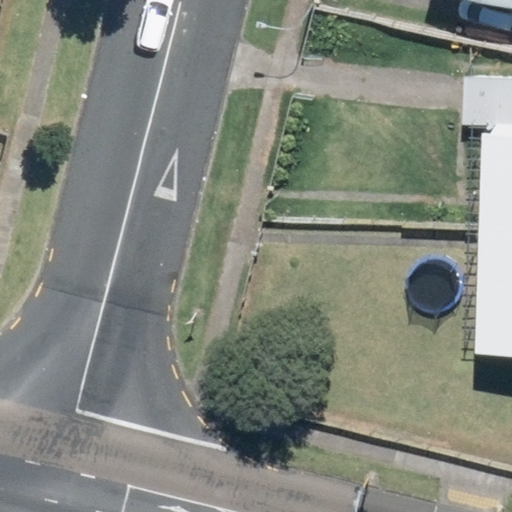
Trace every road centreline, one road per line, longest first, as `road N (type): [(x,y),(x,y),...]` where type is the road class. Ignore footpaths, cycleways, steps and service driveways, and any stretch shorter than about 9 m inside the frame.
road 1 (residential): [(173,0),(59,469)]
road 2 (secondary): [(229,511),(59,469)]
